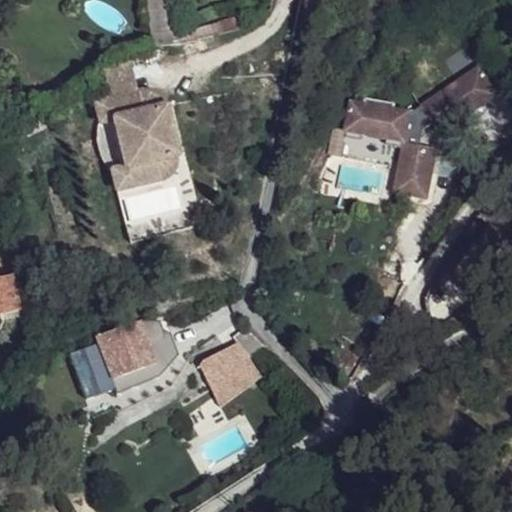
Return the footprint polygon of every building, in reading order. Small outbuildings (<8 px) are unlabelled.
[(145,0),(151,50),(162,49),(156,2),(155,0),(145,0)] [(108,101),(96,104),(101,127),(114,124),(124,169),(110,173),(109,175),(113,194),(166,183),(172,178),(178,168),(164,109),(160,103),(156,99),(151,96),(143,94),(137,94),(131,71),(103,77),(108,101)] [(440,143),(498,104),(480,77),(421,116),(433,133),(440,143)] [(433,133),(421,116),(411,123),(394,119),(395,114),(365,108),(364,113),(351,111),(345,141),(357,143),(362,144),(387,149),(392,150),(404,152),(394,201),(427,208),(436,159),(419,155),(411,154),(414,138),(422,140),(433,133)] [(419,155),(422,140),(414,138),(411,154),(419,155)] [(383,166),(387,149),(362,144),(359,161),(383,166)] [(471,252),(489,266),(508,241),(490,227),(471,252)] [(489,266),(471,252),(450,281),(469,294),(473,288),(489,266)] [(0,315),(20,311),(12,279),(0,282),(0,315)] [(469,294),(450,281),(444,289),(462,303),(469,294)] [(151,369),(155,368),(143,336),(155,331),(153,325),(139,325),(95,342),(111,385),(127,379),(131,392),(156,383),(151,369)] [(155,331),(143,336),(155,368),(167,363),(155,331)] [(238,345),(247,358),(252,355),(253,356),(266,346),(246,331),(235,341),(238,345)] [(205,380),(247,358),(238,345),(198,366),(205,380)] [(0,351),(0,368),(9,362),(0,351)] [(247,358),(205,380),(219,412),(263,379),(247,358)] [(30,370),(18,374),(20,381),(22,381),(26,391),(24,392),(25,394),(37,390),(30,370)] [(26,391),(22,381),(20,381),(12,384),(16,395),(24,392),(26,391)]
